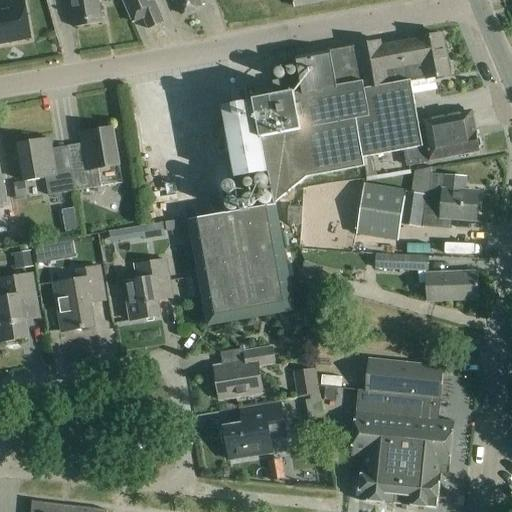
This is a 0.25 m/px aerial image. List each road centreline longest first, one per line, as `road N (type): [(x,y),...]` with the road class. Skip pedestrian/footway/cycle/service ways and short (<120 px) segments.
road 1 (unclassified): [(0,90),(478,7)]
road 2 (residential): [(0,391),(157,360),(179,391),(183,489),(5,473)]
road 3 (residential): [(511,263),(487,511)]
